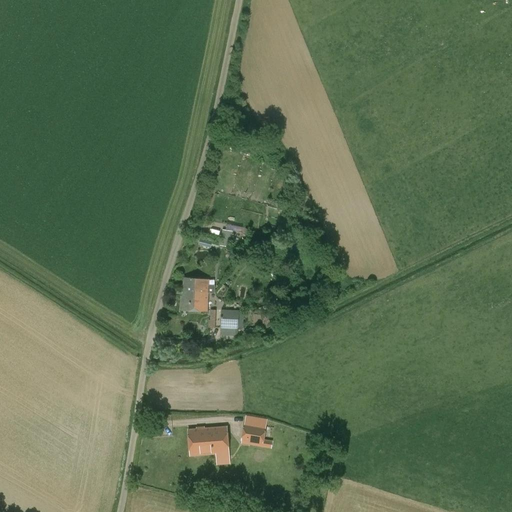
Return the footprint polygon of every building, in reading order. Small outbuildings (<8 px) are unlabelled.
[(221,245),(229,246),(231,230),(223,229),(221,245)] [(184,278),(183,291),(208,293),(212,293),(212,288),(208,288),(209,280),(184,278)] [(208,293),(183,291),(182,310),(207,312),(208,293)] [(239,311),(221,310),(220,336),(238,336),(239,328),(244,328),(244,312),(239,312),(239,311)] [(264,440),(266,427),(271,428),(271,423),(267,423),(267,420),(246,416),(241,443),(271,448),(272,441),(264,440)] [(229,455),(227,426),(188,429),(190,456),(216,454),(216,456),(229,455)] [(307,479),(305,492),(313,494),(316,481),(307,479)]
